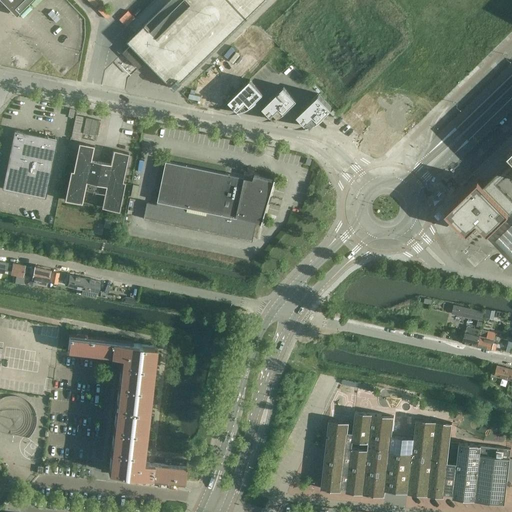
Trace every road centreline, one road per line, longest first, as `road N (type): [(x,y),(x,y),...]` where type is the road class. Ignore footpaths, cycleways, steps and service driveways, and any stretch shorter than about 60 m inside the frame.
road 1 (unclassified): [(367,189),(312,140),(0,81)]
road 2 (unknown): [(265,159),(286,182),(266,238),(245,248),(211,242),(145,226),(138,212),(156,145),(193,146)]
road 3 (unclassified): [(0,253),(234,300)]
road 4 (residential): [(511,360),(305,320)]
road 5 (tertiary): [(224,509),(295,317)]
road 6 (tertiary): [(274,312),(203,500)]
road 7 (residential): [(155,493),(42,480),(25,511)]
road 8 (unclassified): [(511,68),(428,148),(418,175)]
road 9 (tertiary): [(362,219),(274,312)]
road 10 (tertiary): [(511,88),(418,175)]
